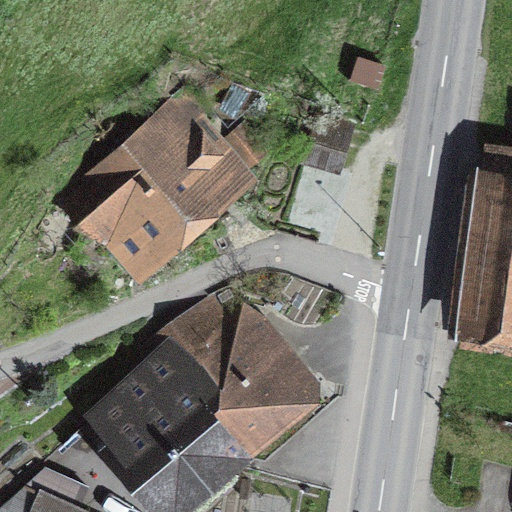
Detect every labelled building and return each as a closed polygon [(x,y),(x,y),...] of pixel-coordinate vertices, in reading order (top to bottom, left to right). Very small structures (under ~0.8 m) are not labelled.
[(106,225),(136,259),(223,182),(221,180),(233,169),(205,138),(191,150),(171,128),(196,105),(189,96),(137,141),(134,137),(107,160),(110,164),(69,200),(89,222),(103,209),(112,219),(106,225)] [(511,150),(493,148),(472,302),(500,306),(494,347),(511,349),(511,150)] [(279,353),(271,359),(240,322),(231,328),(209,299),(174,325),(192,350),(176,362),(242,445),(310,389),(279,353)] [(192,350),(174,325),(138,352),(147,365),(91,416),(166,509),(242,446),(242,445),(176,362),(192,350)] [(82,511),(41,494),(32,511),(82,511)]
